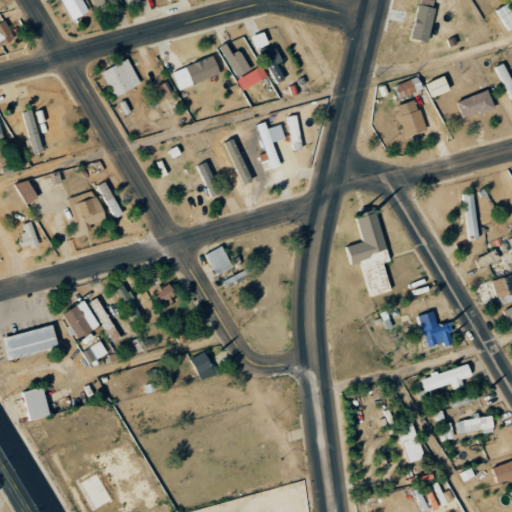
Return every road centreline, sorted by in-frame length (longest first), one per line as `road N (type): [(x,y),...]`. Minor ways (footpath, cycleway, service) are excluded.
road 1 (tertiary): [(375,0),(316,286),(333,511)]
road 2 (residential): [(28,0),(242,350),(258,363),(318,363)]
road 3 (residential): [(0,75),(272,0),(372,15)]
road 4 (residential): [(0,291),(328,203)]
road 5 (residential): [(387,178),(511,383)]
road 6 (residential): [(336,168),(397,178),(511,151)]
